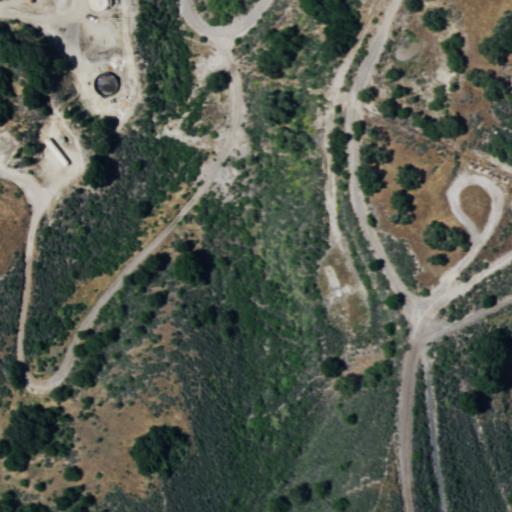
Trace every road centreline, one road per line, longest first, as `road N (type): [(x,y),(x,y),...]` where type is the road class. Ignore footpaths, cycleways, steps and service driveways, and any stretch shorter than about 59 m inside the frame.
road 1 (residential): [(393,0),(349,115),(346,162),(353,204),(407,324),(407,511)]
road 2 (residential): [(444,511),(429,353)]
road 3 (residential): [(407,376),(451,337),(511,302)]
road 4 (residential): [(407,324),(511,255)]
